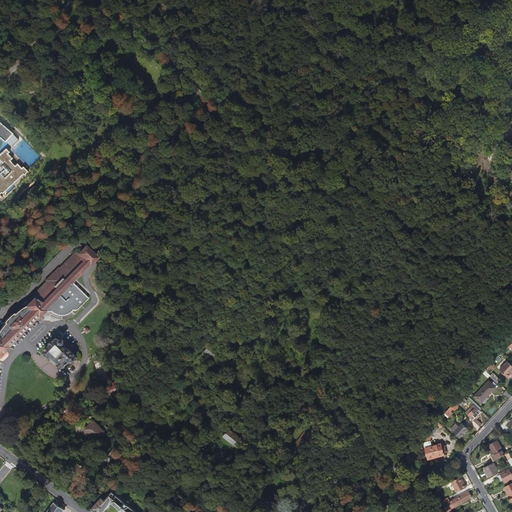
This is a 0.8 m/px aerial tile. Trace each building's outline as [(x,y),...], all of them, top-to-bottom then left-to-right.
[(0,196),(27,170),(24,166),(22,168),(18,163),(16,165),(11,160),(13,158),(8,153),(10,151),(7,148),(0,153),(0,136),(12,146),(21,138),(4,120),(0,116),(0,196)] [(72,282),(88,265),(89,266),(96,259),(85,248),(78,255),(77,254),(31,300),(34,302),(28,308),(27,307),(23,311),(22,310),(18,313),(13,316),(12,315),(3,324),(4,325),(1,328),(2,330),(0,331),(0,359),(8,352),(6,350),(7,348),(6,348),(36,318),(37,318),(43,312),(44,313),(52,312),(54,314),(56,315),(59,315),(62,315),(64,315),(67,314),(69,313),(71,311),(77,311),(89,299),(72,282)] [(31,300),(77,254),(75,252),(73,254),(74,255),(59,270),(58,269),(57,270),(56,272),(54,275),(52,277),(50,279),(48,281),(46,281),(47,283),(32,297),(31,296),(29,298),(31,300)] [(59,270),(74,255),(73,254),(58,269),(59,270)] [(118,279),(113,273),(109,277),(115,283),(118,279)] [(32,297),(47,283),(46,281),(31,296),(32,297)] [(77,357),(63,344),(64,342),(63,341),(64,340),(62,339),(62,340),(61,340),(60,341),(58,339),(57,339),(55,341),(54,340),(49,345),(50,346),(44,353),(49,358),(50,357),(62,368),(63,366),(64,368),(70,361),(71,362),(73,363),(77,358),(77,357)] [(511,365),(508,362),(500,370),(508,378),(511,374),(511,373),(511,372),(511,365)] [(489,373),(496,365),(493,363),(486,370),(489,373)] [(489,396),(497,388),(490,382),(475,397),(481,403),(488,395),(489,396)] [(119,395),(116,386),(109,388),(113,398),(119,395)] [(463,405),(467,401),(463,397),(458,401),(463,405)] [(452,412),(458,405),(455,403),(445,414),(449,418),(453,413),(452,412)] [(474,420),(482,412),(477,407),(470,414),(469,412),(467,414),(474,420)] [(106,432),(95,421),(86,430),(96,441),(106,432)] [(461,438),(470,429),(464,423),(455,433),(461,438)] [(432,441),(433,437),(430,434),(437,427),(435,425),(425,436),(430,441),(428,442),(428,440),(424,441),(429,460),(446,456),(442,444),(433,446),(432,441)] [(223,437),(237,446),(243,437),(229,428),(223,437)] [(505,456),(497,441),(489,445),(493,454),(490,456),(493,462),(505,456)] [(109,463),(115,457),(114,456),(116,453),(113,451),(105,459),(109,463)] [(497,471),(493,463),(484,467),(488,476),(497,471)] [(511,479),(511,475),(510,472),(511,471),(510,468),(500,474),(505,483),(511,479)] [(467,488),(461,477),(452,482),(457,493),(467,488)] [(97,511),(104,511),(112,503),(122,511),(136,511),(114,492),(106,500),(103,497),(93,508),(97,511)] [(450,510),(472,498),(469,493),(448,505),(450,510)] [(62,511),(65,509),(54,502),(46,511),(62,511)]
